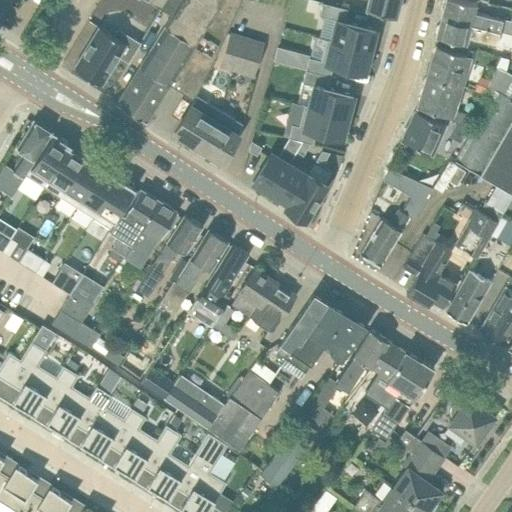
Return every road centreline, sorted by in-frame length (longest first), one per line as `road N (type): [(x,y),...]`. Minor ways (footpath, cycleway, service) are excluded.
road 1 (residential): [(327,265),(400,80),(420,0)]
road 2 (tertiary): [(327,265),(104,123)]
road 3 (tertiary): [(511,375),(327,265)]
road 4 (residential): [(0,422),(141,511)]
